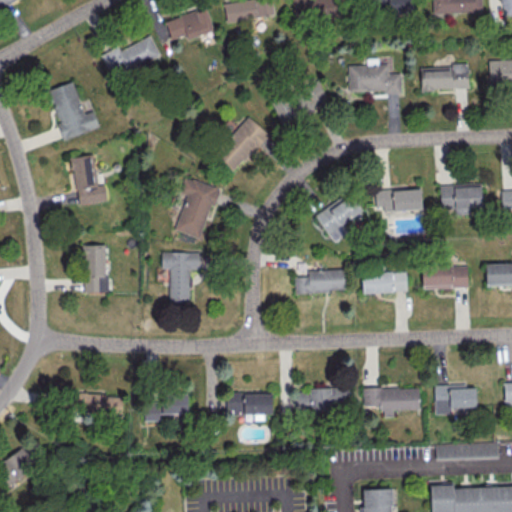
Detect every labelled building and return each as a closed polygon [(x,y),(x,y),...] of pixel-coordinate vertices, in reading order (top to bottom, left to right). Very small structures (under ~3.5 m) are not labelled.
[(0,0),(0,8),(11,0),(0,0)] [(232,0),(222,2),(226,22),(273,13),(271,0),(232,0)] [(291,0),(292,18),(339,15),(338,0),(291,0)] [(371,0),(372,10),(410,9),(410,0),(371,0)] [(481,11),(480,0),(431,0),(431,12),(481,11)] [(511,0),(499,0),(503,14),(511,12),(511,0)] [(164,19),(170,38),(185,34),(186,38),(212,30),(205,6),(164,19)] [(119,49),(117,46),(100,54),(112,78),(159,56),(149,34),(119,49)] [(488,87),(511,85),(511,58),(487,60),(488,87)] [(347,92),(400,90),(400,72),(387,72),(387,63),(347,64),(347,92)] [(420,89),(467,88),(467,64),(419,65),(420,89)] [(280,124),(327,107),(317,79),(270,96),(280,124)] [(62,139),(98,126),(92,109),(83,113),(71,80),(48,89),(59,121),(56,122),(62,139)] [(267,134),(249,116),(213,152),(231,171),(267,134)] [(77,203),(106,200),(104,184),(96,184),(92,153),(71,156),(77,203)] [(199,237),(209,204),(213,205),(219,187),(183,176),(178,192),(185,194),(174,229),(199,237)] [(480,183),(438,185),(440,213),(468,212),(467,207),(481,207),(480,183)] [(374,189),(375,210),(421,208),(420,188),(374,189)] [(500,208),(511,207),(511,188),(500,189),(500,208)] [(332,241),(346,232),(340,224),(361,210),(347,191),(314,214),(332,241)] [(81,291),(105,291),(106,244),(82,243),(81,291)] [(160,251),(160,268),(168,268),(167,303),(188,303),(189,268),(200,268),(200,251),(160,251)] [(511,283),(511,262),(484,263),(485,284),(511,283)] [(466,264),(421,265),(421,287),(466,286),(466,264)] [(293,292),(343,290),(342,268),(306,269),(306,276),(293,276),(293,292)] [(361,292),(406,290),(405,270),(360,272),(361,292)] [(511,381),(503,382),(504,412),(511,412),(511,381)] [(433,385),(433,414),(449,413),(449,407),(475,406),(475,384),(433,385)] [(347,387),(293,389),(294,411),(348,409),(347,387)] [(393,409),(418,409),(418,387),(361,387),(361,405),(381,405),(381,415),(393,415),(393,409)] [(271,412),(270,392),(225,393),(225,413),(271,412)] [(121,414),(121,393),(74,393),(74,414),(121,414)] [(159,413),(187,412),(186,394),(142,396),(143,420),(159,419),(159,413)] [(497,441),(434,443),(434,459),(497,457),(497,441)] [(0,473),(9,486),(39,463),(24,443),(0,461),(0,473)] [(429,483),(430,511),(511,511),(511,485),(452,487),(452,483),(429,483)] [(390,511),(390,487),(361,488),(361,511),(390,511)]
